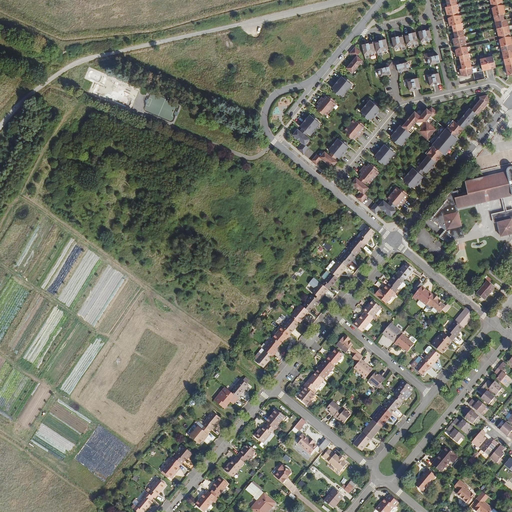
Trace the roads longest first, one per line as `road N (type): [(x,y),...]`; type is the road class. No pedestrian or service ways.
road 1 (residential): [(511,97),(490,83),(399,106),(329,187)]
road 2 (residential): [(388,483),(509,338)]
road 3 (residential): [(511,100),(392,240)]
road 4 (residential): [(329,187),(264,125),(276,92),(314,82)]
road 5 (residential): [(273,388),(171,511)]
road 6 (residential): [(392,240),(492,324)]
road 7 (residential): [(333,315),(431,396)]
road 8 (residential): [(273,388),(370,468)]
